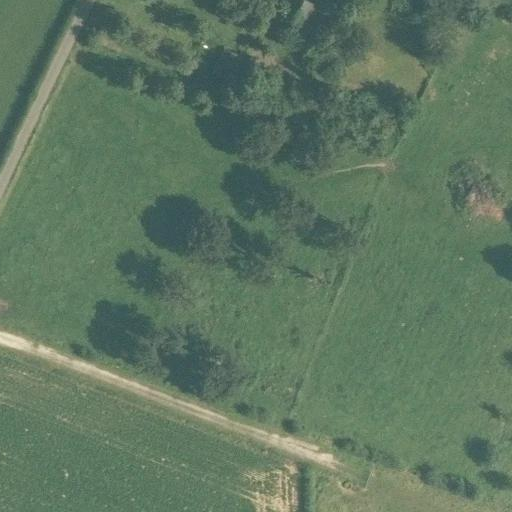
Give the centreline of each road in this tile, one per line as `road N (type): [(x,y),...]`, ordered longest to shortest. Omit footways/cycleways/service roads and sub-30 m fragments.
road 1 (track): [(375,479),(0,348)]
road 2 (unclassified): [(0,188),(90,0)]
